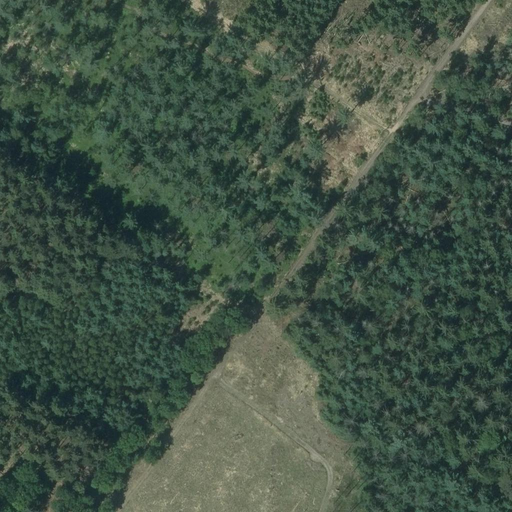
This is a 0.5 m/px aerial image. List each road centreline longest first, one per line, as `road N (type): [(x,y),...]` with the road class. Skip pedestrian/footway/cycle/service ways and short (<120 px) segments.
road 1 (track): [(320,511),(325,465),(216,383),(201,392),(117,511)]
road 2 (track): [(216,383),(389,133)]
road 3 (track): [(417,96),(489,0)]
